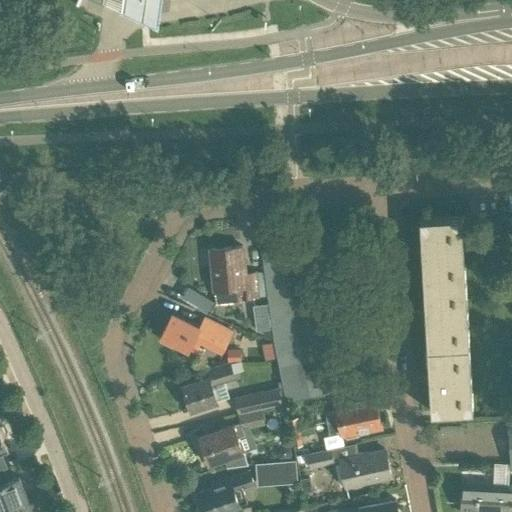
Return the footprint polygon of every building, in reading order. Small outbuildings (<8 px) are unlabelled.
[(167,0),(105,0),(164,28),(167,0)] [(462,214),(421,216),(423,249),(464,247),(462,214)] [(266,243),(267,223),(255,222),(254,242),(266,243)] [(325,261),(322,237),(310,238),(313,262),(325,261)] [(313,262),(310,238),(298,239),(301,263),(313,262)] [(298,239),(285,240),(286,242),(289,265),(301,263),(298,239)] [(289,265),(286,242),(274,244),(277,268),(289,266),(289,265)] [(277,268),(274,244),(262,245),(265,269),(277,268)] [(243,245),(211,248),(215,288),(241,285),(242,297),(258,295),(256,271),(246,272),(243,245)] [(464,247),(423,249),(424,281),(466,279),(464,247)] [(290,278),(289,266),(277,268),(265,269),(266,281),(290,278)] [(292,289),(290,278),(266,281),(268,292),(292,289)] [(466,279),(424,281),(426,314),(468,311),(466,279)] [(293,300),(292,289),(268,292),(269,303),(293,300)] [(295,312),(293,300),(269,303),(271,315),(295,312)] [(269,306),(254,308),(257,332),(272,329),(269,306)] [(173,311),(161,334),(188,348),(194,337),(221,352),(233,330),(205,316),(200,325),(173,311)] [(468,311),(426,314),(428,346),(470,343),(468,311)] [(296,323),(295,312),(271,315),(272,326),(296,323)] [(298,334),(296,323),(272,326),(274,339),(298,334)] [(300,347),(298,334),(274,339),(276,351),(300,347)] [(470,343),(428,346),(430,378),(471,375),(470,343)] [(240,347),(227,347),(227,359),(240,358),(240,347)] [(303,359),(300,347),(276,351),(279,364),(303,359)] [(305,371),(303,359),(279,364),(281,376),(305,371)] [(208,375),(183,383),(191,409),(217,400),(212,384),(235,377),(230,360),(206,368),(208,375)] [(341,364),(329,366),(334,390),(346,387),(341,364)] [(334,390),(329,366),(317,368),(322,392),(334,390)] [(322,392),(317,368),(305,371),(310,395),(322,392)] [(310,395),(305,371),(281,376),(286,400),(310,395)] [(471,375),(430,378),(432,411),(473,408),(471,375)] [(279,386),(235,395),(239,411),(282,402),(279,386)] [(337,407),(325,409),(327,420),(378,409),(375,393),(336,401),(337,407)] [(261,408),(239,413),(241,420),(242,427),(264,422),(261,408)] [(378,409),(327,420),(330,431),(341,428),(342,434),(346,433),(347,437),(359,434),(358,430),(382,425),(378,409)] [(297,415),(288,417),(290,427),(299,425),(297,415)] [(201,447),(199,450),(202,459),(205,460),(209,459),(210,461),(225,456),(228,465),(248,464),(243,450),(238,437),(246,434),(243,427),(242,427),(241,420),(200,434),(204,446),(201,447)] [(299,425),(290,427),(293,438),(302,436),(299,425)] [(485,433),(461,435),(463,455),(487,454),(487,456),(507,455),(507,453),(511,452),(511,431),(505,432),(505,430),(485,431),(485,433)] [(284,446),(279,450),(279,458),(291,457),(290,445),(284,446)] [(331,448),(308,453),(310,465),(334,460),(331,448)] [(391,475),(385,448),(340,458),(346,485),(391,475)] [(296,458),(256,461),(257,479),(297,477),(296,458)] [(214,485),(198,490),(202,502),(199,504),(202,511),(205,511),(214,511),(239,504),(239,502),(245,500),(241,487),(254,482),(249,469),(213,482),(214,485)] [(0,475),(0,509),(28,499),(24,489),(26,486),(23,479),(20,479),(19,475),(3,481),(0,475)] [(311,476),(299,478),(302,492),(313,490),(311,476)] [(511,511),(511,483),(463,481),(461,511),(481,511),(511,511)] [(359,504),(319,511),(397,511),(395,498),(359,504)] [(28,499),(0,509),(0,511),(35,511),(32,511),(28,499)]
